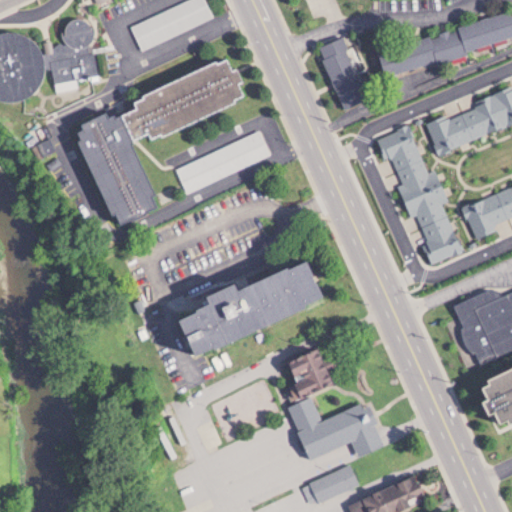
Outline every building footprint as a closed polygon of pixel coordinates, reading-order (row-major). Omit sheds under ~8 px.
[(215,17),(207,0),(185,0),(132,21),(142,45),(215,17)] [(511,39),(511,12),(381,44),(387,70),(511,39)] [(57,88),(79,84),(78,76),(100,72),(95,49),(89,18),(61,22),(64,39),(49,41),(57,88)] [(0,97),(1,98),(25,98),(45,81),(45,52),(26,29),(2,30),(0,31),(0,97)] [(346,106),(371,96),(344,34),(319,45),(346,106)] [(118,223),(164,205),(138,140),(251,96),(239,65),(236,66),(232,56),(137,93),(141,105),(113,116),(111,110),(79,123),(118,223)] [(177,164),(187,189),(272,155),(262,130),(177,164)] [(180,317),(193,353),(332,301),(316,258),(246,284),(245,281),(214,292),(218,303),(180,317)] [(511,284),(456,304),(474,355),(511,342),(511,284)] [(368,401),(322,417),(313,391),(336,383),(323,346),(290,357),(300,382),(288,387),(294,402),(292,403),(311,456),(355,440),(359,454),(384,445),(368,401)] [(511,419),(511,366),(482,378),(500,425),(511,419)] [(303,482),(311,503),(360,484),(353,463),(303,482)] [(350,501),(354,511),(398,511),(430,500),(420,474),(350,501)]
